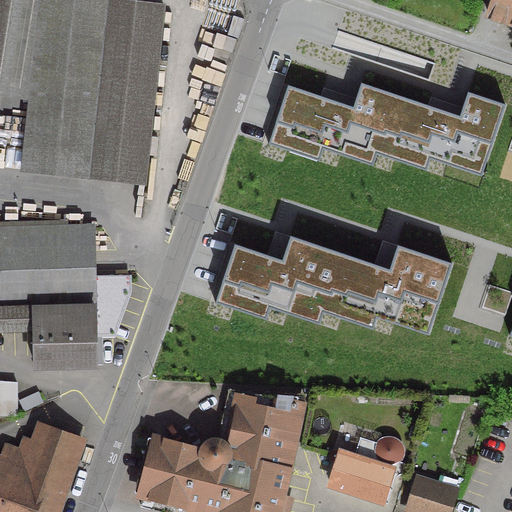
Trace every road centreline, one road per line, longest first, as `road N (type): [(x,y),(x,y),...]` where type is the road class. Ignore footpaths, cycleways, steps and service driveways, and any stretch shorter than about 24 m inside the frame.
road 1 (residential): [(85,511),(268,0)]
road 2 (unknown): [(197,199),(0,187)]
road 3 (unknown): [(0,354),(127,395)]
